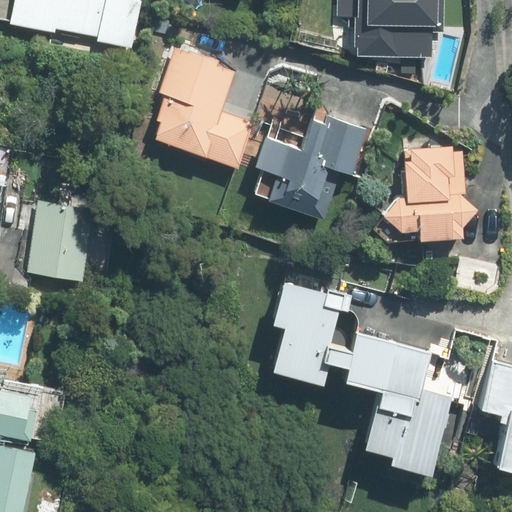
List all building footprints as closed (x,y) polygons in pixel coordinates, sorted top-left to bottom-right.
[(114,45),(126,47),(135,0),(10,0),(6,23),(49,32),(46,44),(111,57),(114,45)] [(347,59),(419,61),(438,42),(439,0),(334,0),(334,20),(348,20),(347,59)] [(234,63),(170,43),(139,136),(233,167),(249,120),(219,110),(234,63)] [(337,107),(275,87),(251,165),(257,167),(248,197),(319,219),(334,171),(352,176),(367,128),(334,117),(337,107)] [(468,238),(458,148),(378,157),(388,247),(468,238)] [(25,172),(0,171),(0,198),(24,200),(25,172)] [(82,204),(33,201),(29,273),(78,276),(82,204)] [(340,294),(285,278),(257,372),(309,387),(316,364),(344,373),(341,384),(372,393),(352,462),(429,485),(452,405),(422,396),(435,353),(345,327),(341,339),(328,335),(340,294)] [(511,363),(489,355),(468,416),(491,424),(476,465),(511,476),(511,363)] [(0,375),(0,435),(27,441),(39,384),(0,375)] [(19,511),(30,451),(0,446),(0,511),(19,511)]
